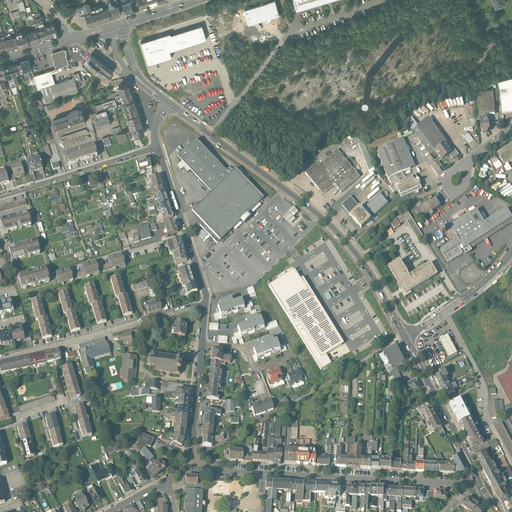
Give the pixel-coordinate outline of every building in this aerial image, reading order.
[(116,0),(105,0),(106,2),(108,2),(110,8),(107,9),(110,18),(121,15),(116,0)] [(145,0),(136,0),(140,9),(148,6),(145,0)] [(293,0),(296,9),(327,0),(293,0)] [(491,0),(495,9),(506,4),(504,0),(491,0)] [(21,1),(17,3),(19,10),(19,11),(25,9),(22,1),(21,1)] [(129,3),(122,5),(124,13),(133,11),(131,7),(133,7),(132,2),(129,3)] [(102,21),(98,8),(91,10),(89,4),(88,3),(87,3),(86,3),(85,3),(83,4),(82,5),(89,26),(102,21)] [(107,9),(106,5),(98,8),(102,21),(110,19),(110,18),(107,9)] [(19,10),(10,13),(12,19),(21,16),(20,12),(19,11),(19,10)] [(44,26),(40,16),(41,16),(40,13),(39,13),(39,12),(35,14),(36,14),(32,16),(35,25),(37,24),(39,29),(45,27),(44,26)] [(53,23),(44,26),(45,27),(48,37),(57,34),(55,30),(57,29),(56,26),(54,26),(53,23)] [(170,32),(140,42),(148,65),(171,58),(169,51),(206,40),(201,25),(170,34),(170,32)] [(39,29),(37,30),(40,40),(48,37),(45,27),(39,29)] [(37,30),(26,33),(29,43),(40,40),(37,30)] [(22,34),(21,32),(16,33),(17,36),(15,36),(18,46),(29,43),(26,33),(22,34)] [(11,38),(9,33),(6,34),(7,35),(3,36),(4,39),(7,50),(18,46),(15,36),(11,38)] [(64,51),(53,54),(52,56),(56,69),(60,68),(68,65),(65,55),(66,55),(65,51),(64,51)] [(101,64),(90,56),(84,64),(86,66),(84,69),(87,72),(90,68),(95,72),(101,64)] [(28,60),(20,63),(23,71),(24,76),(26,82),(26,83),(32,81),(28,70),(31,69),(28,60)] [(15,64),(9,66),(16,87),(19,86),(15,74),(18,73),(15,64)] [(107,69),(101,64),(95,72),(101,77),(107,69)] [(9,66),(2,68),(6,78),(6,79),(8,78),(12,89),(16,87),(9,66)] [(113,73),(107,69),(101,77),(101,78),(103,79),(104,78),(107,81),(113,73)] [(50,71),(33,76),(37,90),(40,89),(55,84),(51,74),(50,71)] [(78,73),(73,75),(74,78),(73,78),(77,89),(79,89),(80,87),(79,84),(81,83),(78,73)] [(372,74),(360,79),(363,84),(374,79),(372,74)] [(55,84),(40,89),(45,103),(78,92),(77,89),(73,78),(55,84)] [(511,80),(511,78),(499,82),(499,88),(500,88),(502,113),(511,112),(511,80)] [(119,80),(111,83),(113,88),(118,86),(128,83),(122,79),(119,80)] [(128,83),(118,86),(119,92),(117,92),(118,95),(130,91),(128,83)] [(492,89),(477,91),(479,115),(495,114),(492,89)] [(118,95),(115,96),(116,99),(116,100),(120,98),(120,97),(122,96),(123,99),(121,100),(122,101),(123,101),(124,104),(134,101),(130,91),(118,95)] [(104,103),(94,106),(96,113),(105,110),(110,108),(116,106),(115,101),(113,100),(112,100),(104,103)] [(124,104),(122,104),(127,117),(138,113),(134,101),(124,104)] [(60,102),(46,106),(48,111),(61,107),(60,102)] [(78,110),(70,112),(71,114),(67,116),(67,117),(71,128),(85,123),(81,111),(78,112),(78,110)] [(105,110),(96,113),(98,119),(96,120),(96,122),(98,126),(100,126),(101,128),(110,125),(107,114),(105,110)] [(98,119),(96,113),(89,115),(91,123),(96,122),(96,120),(98,119)] [(127,117),(131,130),(142,126),(138,113),(127,117)] [(67,117),(53,122),(56,133),(71,128),(67,117)] [(447,142),(428,118),(421,124),(421,123),(420,124),(421,124),(412,131),(430,155),(435,151),(445,143),(447,142)] [(485,118),(480,118),(481,131),(483,131),(483,133),(486,133),(488,131),(488,130),(490,130),(489,123),(488,123),(487,120),(485,120),(485,118)] [(122,133),(116,135),(118,142),(129,139),(128,134),(133,133),(135,139),(145,135),(142,126),(131,130),(122,133)] [(120,128),(112,131),(114,136),(116,135),(122,133),(120,128)] [(70,136),(68,135),(66,137),(65,136),(63,139),(62,137),(59,140),(62,142),(59,145),(64,148),(66,146),(67,147),(69,145),(70,146),(72,144),(74,145),(76,143),(77,144),(79,141),(80,143),(83,140),(84,142),(86,139),(87,141),(90,138),(87,136),(89,133),(85,130),(83,132),(82,131),(80,133),(79,132),(77,134),(75,133),(73,135),(72,134),(70,136)] [(467,131),(462,134),(469,144),(474,140),(467,131)] [(108,137),(102,140),(104,148),(111,146),(108,137)] [(177,158),(209,191),(207,193),(209,195),(202,201),(201,199),(194,206),(196,207),(191,212),(202,223),(199,225),(217,243),(224,237),(227,239),(244,222),(242,220),(263,199),(235,170),(231,173),(230,171),(229,171),(228,171),(227,172),(227,173),(195,140),(177,158)] [(476,140),(466,147),(469,151),(479,144),(476,140)] [(363,141),(358,143),(361,151),(366,149),(363,141)] [(399,141),(376,151),(388,179),(410,169),(399,141)] [(445,143),(435,151),(442,160),(443,159),(443,158),(444,157),(444,158),(446,157),(446,158),(448,156),(448,155),(449,155),(452,160),(459,155),(455,150),(452,152),(445,143)] [(511,144),(497,154),(504,165),(511,159),(511,144)] [(51,155),(48,145),(43,146),(46,157),(51,155)] [(93,146),(78,150),(82,161),(96,157),(93,146)] [(374,169),(366,149),(361,151),(369,171),(374,169)] [(78,150),(64,155),(68,166),(82,161),(78,150)] [(325,193),(334,185),(341,193),(359,177),(337,151),(319,166),(317,164),(305,174),(319,190),(321,188),(325,193)] [(38,155),(32,158),(32,159),(37,172),(43,170),(38,155)] [(146,160),(136,163),(138,172),(151,168),(148,158),(145,159),(146,160)] [(32,159),(26,161),(31,175),(37,172),(32,159)] [(499,159),(493,163),(498,171),(504,167),(499,159)] [(436,163),(435,162),(430,166),(438,175),(442,172),(440,168),(436,163)] [(21,165),(11,169),(14,176),(15,179),(24,176),(21,165)] [(7,178),(5,171),(0,172),(0,174),(4,185),(9,183),(7,178)] [(368,189),(380,179),(372,171),(361,182),(368,189)] [(416,175),(395,183),(395,184),(398,190),(401,197),(422,188),(419,183),(421,182),(420,179),(418,180),(416,175)] [(159,177),(148,180),(149,184),(151,183),(153,190),(162,187),(159,177)] [(395,184),(389,187),(393,192),(398,190),(395,184)] [(153,190),(151,190),(154,200),(156,199),(165,196),(162,187),(153,190)] [(388,204),(379,195),(361,211),(350,198),(342,205),(342,207),(361,228),(388,204)] [(165,196),(156,199),(159,207),(168,204),(165,196)] [(430,200),(419,206),(420,208),(415,210),(420,219),(429,213),(430,215),(431,215),(433,214),(432,212),(441,206),(436,198),(431,201),(430,200)] [(25,200),(0,206),(0,212),(26,205),(25,200)] [(101,203),(103,210),(110,208),(108,200),(101,203)] [(168,204),(159,207),(159,209),(157,209),(158,213),(160,212),(161,214),(170,211),(168,204)] [(298,212),(293,207),(288,212),(290,214),(293,217),(298,212)] [(476,210),(450,226),(451,227),(450,228),(448,225),(443,228),(442,228),(439,230),(443,236),(445,234),(450,242),(451,242),(452,243),(440,251),(447,263),(463,253),(461,251),(463,249),(466,254),(472,250),(470,248),(511,221),(511,217),(507,209),(484,223),(476,210)] [(161,214),(163,222),(173,219),(173,218),(172,215),(170,211),(161,214)] [(408,211),(396,219),(399,225),(406,220),(407,222),(412,218),(408,211)] [(28,214),(14,218),(17,230),(32,226),(28,214)] [(293,217),(290,214),(285,220),(290,225),(295,220),(293,217)] [(14,218),(0,222),(3,234),(17,230),(14,218)] [(424,238),(412,218),(407,222),(419,241),(424,238)] [(399,225),(396,219),(390,223),(394,230),(400,226),(399,225)] [(175,223),(164,226),(166,232),(163,233),(165,237),(167,236),(169,236),(177,233),(178,233),(175,223)] [(70,233),(75,232),(73,226),(61,230),(62,235),(65,234),(66,238),(71,237),(70,233)] [(142,228),(137,230),(139,236),(141,241),(151,238),(148,227),(142,228)] [(139,236),(137,230),(131,232),(133,238),(131,238),(133,244),(139,242),(137,236),(139,236)] [(180,240),(167,244),(170,256),(173,255),(184,251),(180,240)] [(37,241),(23,245),(26,257),(40,253),(37,241)] [(23,245),(9,249),(12,261),(26,257),(23,245)] [(184,251),(173,255),(176,265),(187,261),(184,251)] [(122,254),(107,258),(109,264),(111,270),(125,266),(122,254)] [(431,263),(409,276),(408,274),(409,274),(400,260),(388,268),(399,284),(397,285),(405,297),(411,293),(410,292),(438,274),(431,263)] [(95,261),(81,265),(83,272),(84,277),(99,273),(95,261)] [(109,264),(97,267),(99,273),(111,270),(109,264)] [(69,268),(55,272),(59,285),(73,281),(71,275),(69,268)] [(179,271),(178,272),(183,288),(185,287),(195,284),(189,268),(185,270),(179,271)] [(46,269),(32,273),(36,285),(50,281),(46,269)] [(293,269),(268,285),(286,313),(314,296),(302,277),(300,279),(293,269)] [(83,272),(71,275),(73,281),(84,277),(83,272)] [(32,273),(18,277),(21,289),(36,285),(32,273)] [(110,280),(116,299),(117,298),(125,296),(120,278),(110,280)] [(146,281),(132,285),(134,291),(148,287),(146,281)] [(195,284),(185,287),(186,291),(180,294),(181,298),(198,293),(195,284)] [(85,288),(90,306),(92,306),(99,303),(94,285),(85,288)] [(154,287),(148,288),(151,297),(157,296),(154,287)] [(253,287),(247,289),(250,297),(256,296),(253,287)] [(58,296),(64,314),(65,314),(73,312),(68,293),(58,296)] [(117,298),(123,317),(132,314),(127,296),(125,296),(117,298)] [(326,353),(343,343),(314,296),(286,313),(321,369),(331,362),(326,353)] [(32,301),(36,320),(38,320),(46,318),(41,299),(32,301)] [(220,306),(217,306),(220,313),(221,317),(231,314),(238,312),(237,310),(244,308),(243,307),(241,300),(232,303),(231,299),(219,303),(220,306)] [(11,302),(7,303),(7,301),(4,302),(4,303),(0,304),(2,313),(13,311),(11,302)] [(159,302),(147,306),(149,313),(162,310),(160,305),(159,302)] [(92,306),(97,325),(107,322),(101,303),(99,303),(92,306)] [(65,314),(71,333),(80,330),(75,311),(73,312),(65,314)] [(245,320),(247,324),(237,327),(239,332),(241,336),(247,333),(248,335),(254,332),(254,331),(264,328),(260,318),(258,319),(257,316),(252,318),(245,320)] [(42,337),(42,339),(52,336),(47,317),(46,318),(38,320),(42,337)] [(276,321),(264,325),(266,331),(278,327),(276,321)] [(187,325),(175,324),(174,329),(172,329),(172,333),(174,333),(174,337),(179,337),(178,339),(181,340),(181,337),(185,338),(186,330),(187,325)] [(30,339),(27,327),(22,328),(23,332),(25,341),(30,339)] [(23,332),(11,334),(13,343),(24,341),(25,341),(23,332)] [(241,336),(239,332),(234,334),(235,337),(232,338),(234,344),(237,343),(236,340),(239,339),(241,345),(243,343),(241,336)] [(13,343),(11,334),(0,336),(0,340),(1,344),(1,346),(13,343)] [(130,335),(120,338),(123,345),(132,342),(130,335)] [(457,353),(449,335),(440,339),(449,357),(457,353)] [(263,346),(253,350),(255,355),(256,358),(263,356),(264,357),(271,355),(270,354),(280,350),(278,347),(276,340),(274,341),(273,339),(261,343),(263,346)] [(107,343),(78,351),(81,362),(82,362),(84,370),(90,368),(87,360),(91,359),(110,354),(107,343)] [(401,353),(397,346),(383,353),(384,355),(383,355),(385,358),(386,358),(389,364),(388,364),(389,367),(390,366),(392,369),(405,361),(402,354),(401,355),(400,353),(401,353)] [(59,350),(44,353),(46,363),(61,360),(59,350)] [(222,351),(212,350),(210,362),(222,363),(235,364),(236,359),(222,358),(222,351)] [(44,353),(29,357),(31,366),(46,363),(44,353)] [(151,367),(154,367),(154,372),(158,372),(159,372),(170,373),(171,373),(174,374),(175,374),(179,374),(180,375),(180,374),(180,371),(180,370),(181,367),(181,368),(181,365),(181,362),(181,358),(182,358),(180,357),(180,358),(177,357),(176,357),(175,357),(173,357),(172,357),(169,357),(169,356),(168,356),(168,357),(165,356),(164,356),(160,356),(161,356),(160,356),(156,356),(156,355),(156,353),(152,353),(151,358),(151,359),(148,361),(147,360),(147,361),(147,364),(146,365),(147,365),(150,367),(150,368),(151,368),(151,367)] [(136,361),(136,358),(124,356),(123,370),(121,370),(121,378),(124,378),(124,381),(127,383),(131,382),(132,379),(135,379),(136,371),(135,371),(135,364),(136,364),(137,361),(136,361)] [(29,357),(14,360),(16,370),(31,366),(29,357)] [(14,360),(0,363),(0,368),(1,373),(16,370),(14,360)] [(222,363),(210,362),(209,371),(220,371),(220,366),(222,366),(222,363)] [(71,366),(62,369),(62,370),(66,384),(76,381),(71,366)] [(435,377),(436,376),(441,374),(440,372),(438,367),(431,371),(435,377)] [(281,375),(279,369),(273,371),(277,383),(283,381),(281,375)] [(404,383),(397,369),(392,372),(399,386),(404,383)] [(440,372),(441,374),(436,376),(437,379),(436,379),(439,386),(447,381),(446,377),(448,376),(445,369),(440,372)] [(301,376),(298,370),(293,372),(297,384),(303,382),(301,376)] [(220,371),(209,371),(208,381),(220,382),(222,372),(220,371)] [(273,371),(267,373),(270,380),(272,385),(277,383),(273,371)] [(297,384),(293,372),(287,374),(289,380),(291,386),(297,384)] [(421,388),(416,379),(407,383),(409,387),(411,386),(414,391),(421,388)] [(447,381),(439,386),(442,391),(454,385),(453,382),(451,383),(449,385),(448,383),(449,382),(450,381),(450,380),(447,381)] [(76,381),(66,384),(71,399),(80,396),(76,381)] [(156,389),(157,382),(150,381),(149,388),(156,389)] [(220,382),(208,381),(208,390),(217,391),(220,391),(220,382)] [(454,385),(442,391),(446,399),(456,393),(454,391),(453,392),(451,388),(452,388),(454,389),(461,385),(459,382),(457,384),(454,385)] [(145,389),(139,390),(139,391),(134,391),(134,394),(131,394),(132,396),(138,396),(149,394),(150,389),(149,388),(145,387),(145,389)] [(190,390),(177,389),(176,394),(176,400),(178,400),(189,401),(190,390)] [(217,391),(208,390),(207,399),(218,400),(219,398),(217,397),(217,391)] [(53,396),(42,399),(44,404),(55,401),(53,396)] [(460,399),(449,404),(454,414),(455,416),(459,425),(460,424),(471,419),(469,416),(470,415),(463,401),(462,402),(460,399)] [(189,401),(178,400),(177,408),(188,409),(189,401)] [(234,400),(226,400),(227,412),(235,412),(234,407),(234,400)] [(270,401),(262,404),(262,405),(251,408),(254,417),(266,413),(265,412),(273,410),(270,401)] [(497,402),(491,403),(491,405),(489,405),(490,414),(493,414),(493,416),(499,415),(497,402)] [(3,404),(0,404),(0,421),(9,418),(3,404)] [(83,405),(74,408),(78,423),(87,420),(83,405)] [(218,409),(206,408),(205,415),(214,415),(214,416),(215,416),(220,416),(221,410),(217,410),(218,409)] [(431,408),(420,414),(421,416),(424,415),(426,419),(427,419),(428,421),(436,417),(431,408)] [(187,415),(171,414),(171,417),(177,417),(176,421),(175,420),(174,423),(176,423),(176,429),(185,430),(187,415)] [(55,415),(45,418),(49,433),(59,430),(55,415)] [(214,415),(205,415),(204,426),(213,427),(214,417),(215,417),(215,416),(214,416),(214,415)] [(436,417),(428,421),(430,424),(427,425),(429,429),(431,427),(434,432),(442,428),(436,417)] [(471,419),(460,424),(464,432),(475,427),(471,419)] [(87,420),(78,423),(83,438),(92,435),(87,420)] [(511,430),(506,420),(501,423),(511,443),(511,430)] [(274,438),(275,424),(268,423),(269,421),(265,421),(264,440),(267,440),(267,439),(274,439),(274,438)] [(511,443),(501,423),(495,426),(511,459),(511,443)] [(17,427),(21,443),(30,440),(26,425),(17,427)] [(213,427),(204,426),(203,439),(212,440),(213,427)] [(483,443),(475,427),(464,432),(473,449),(483,443)] [(185,430),(176,429),(175,434),(169,434),(169,436),(175,436),(185,439),(185,430)] [(59,430),(49,433),(53,448),(63,446),(59,430)] [(154,440),(140,434),(137,446),(132,448),(136,455),(141,453),(144,450),(145,450),(146,447),(150,448),(154,440)] [(185,439),(175,436),(169,436),(169,440),(173,441),(172,443),(176,444),(176,445),(182,447),(185,439)] [(212,440),(203,439),(202,447),(213,448),(213,443),(214,445),(223,441),(221,437),(212,440)] [(274,439),(267,439),(267,440),(266,449),(266,452),(273,452),(274,448),(274,439)] [(354,439),(347,439),(346,457),(351,458),(352,455),(352,448),(353,448),(353,444),(354,444),(354,439)] [(21,443),(25,458),(35,455),(30,440),(21,443)] [(291,446),(288,446),(288,451),(285,451),(284,464),(296,465),(297,441),(297,440),(291,440),(290,440),(290,444),(291,444),(291,446)] [(495,440),(488,443),(491,450),(499,446),(495,440)] [(309,441),(297,441),(296,465),(298,465),(299,466),(311,466),(315,466),(315,452),(309,452),(309,441)] [(354,458),(354,468),(356,468),(356,469),(358,469),(359,468),(360,469),(361,458),(361,448),(361,447),(356,446),(356,448),(353,448),(352,448),(352,455),(351,458),(354,458)] [(335,460),(334,467),(345,468),(346,457),(341,457),(341,448),(335,447),(335,460)] [(277,448),(274,448),(273,452),(273,464),(275,464),(276,465),(278,465),(279,464),(280,464),(280,460),(281,460),(282,451),(278,451),(278,448),(277,448)] [(161,463),(160,464),(158,462),(156,464),(153,460),(145,450),(144,450),(141,453),(153,466),(160,474),(166,469),(161,463)] [(243,451),(229,450),(229,461),(242,462),(243,453),(243,451)] [(485,451),(475,456),(481,467),(490,462),(494,460),(492,457),(488,459),(485,451)] [(246,454),(243,453),(242,462),(252,463),(252,454),(246,454)] [(435,456),(439,463),(446,463),(440,453),(435,456)] [(266,463),(266,455),(258,454),(258,463),(266,463)] [(388,455),(388,459),(381,459),(381,470),(391,470),(392,457),(392,455),(388,455)] [(452,457),(455,464),(455,474),(463,474),(465,471),(457,455),(452,457)] [(497,457),(501,467),(508,465),(504,455),(497,457)] [(322,458),(315,457),(315,466),(329,467),(329,458),(325,458),(325,456),(322,456),(322,458)] [(346,457),(345,468),(354,468),(354,458),(351,458),(346,457)] [(394,460),(394,458),(392,457),(391,470),(401,471),(401,462),(401,460),(394,460)] [(368,458),(361,458),(360,469),(371,469),(371,459),(368,458)] [(381,459),(371,459),(371,469),(381,470),(381,459)] [(418,462),(417,462),(417,464),(416,472),(425,472),(425,462),(424,462),(418,462)] [(439,463),(425,462),(425,472),(438,473),(439,463)] [(490,462),(481,467),(487,478),(496,473),(494,470),(496,469),(494,464),(492,465),(490,462)] [(410,464),(408,463),(407,471),(416,472),(417,464),(410,464)] [(446,463),(439,463),(438,473),(455,474),(455,464),(446,463)] [(0,471),(0,472),(2,477),(19,471),(17,465),(0,471)] [(101,473),(97,476),(97,472),(96,470),(99,469),(97,466),(90,470),(98,484),(105,480),(101,473)] [(160,474),(153,466),(147,472),(154,479),(160,474)] [(503,468),(508,477),(511,474),(511,472),(509,466),(503,468)] [(146,482),(138,467),(132,470),(134,473),(129,476),(130,479),(131,480),(133,478),(136,477),(140,486),(146,482)] [(496,473),(487,478),(491,487),(505,479),(504,475),(498,478),(496,475),(498,475),(497,472),(496,473)] [(125,482),(124,482),(122,483),(119,477),(113,481),(117,487),(120,485),(124,494),(130,491),(125,482)] [(203,478),(186,477),(185,486),(192,486),(202,487),(203,478)] [(491,487),(493,489),(496,495),(504,490),(504,489),(506,488),(505,486),(503,487),(502,486),(501,486),(501,485),(502,484),(503,485),(506,483),(505,479),(491,487)] [(291,483),(283,482),(282,493),(287,493),(288,494),(287,495),(286,504),(290,504),(290,494),(291,483)] [(304,483),(291,483),(290,494),(298,494),(296,495),(296,497),(298,499),(298,503),(302,503),(304,483)] [(316,484),(304,483),(302,503),(309,504),(310,493),(315,494),(316,484)] [(28,484),(14,489),(17,495),(30,489),(28,484)] [(328,485),(316,484),(315,494),(325,494),(324,495),(324,499),(328,499),(328,485)] [(340,485),(328,485),(328,499),(327,505),(332,505),(332,499),(334,499),(334,497),(339,498),(339,495),(340,485)] [(192,486),(191,492),(187,492),(186,511),(201,511),(202,487),(192,486)] [(353,486),(346,486),(345,507),(350,507),(350,501),(348,498),(348,496),(353,496),(353,486)] [(398,489),(391,488),(390,504),(389,511),(394,511),(395,503),(396,503),(396,505),(397,505),(398,498),(398,489)] [(15,503),(20,501),(17,495),(14,489),(9,492),(15,503)] [(416,490),(404,489),(403,498),(403,509),(412,510),(412,503),(408,503),(406,502),(406,499),(406,498),(416,498),(416,490)] [(424,490),(416,490),(416,498),(415,502),(419,502),(419,498),(424,498),(424,495),(424,490)] [(504,490),(496,495),(496,496),(498,499),(499,501),(502,504),(501,504),(502,504),(509,500),(508,496),(509,495),(508,493),(506,494),(504,490)] [(97,491),(90,495),(95,504),(103,500),(100,495),(101,494),(100,493),(99,493),(97,491)] [(445,491),(435,491),(435,492),(434,500),(447,500),(447,495),(445,495),(445,491)] [(81,511),(89,508),(81,494),(78,496),(75,497),(75,496),(73,496),(72,497),(71,499),(72,500),(74,501),(74,500),(75,501),(77,506),(80,511),(81,511)] [(470,498),(467,498),(465,501),(464,501),(461,505),(470,511),(473,511),(479,506),(470,498)] [(511,498),(509,500),(502,504),(507,511),(511,509),(511,498)] [(167,503),(165,499),(163,499),(161,500),(161,499),(160,499),(157,501),(157,506),(167,507),(167,503)] [(75,501),(69,504),(72,509),(77,506),(75,501)] [(143,511),(138,503),(128,509),(130,511),(143,511)] [(344,503),(339,503),(339,505),(336,505),(335,511),(344,511),(345,508),(344,508),(344,503)]
